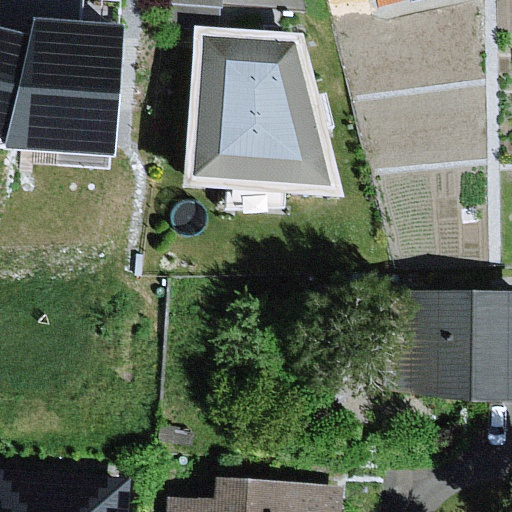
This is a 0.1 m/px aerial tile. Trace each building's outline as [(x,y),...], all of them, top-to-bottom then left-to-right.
[(32,21),(29,33),(2,140),(117,145),(128,29),(32,21)] [(29,33),(0,25),(0,139),(2,140),(29,33)] [(289,33),(190,30),(174,180),(329,193),(289,33)] [(511,291),(372,291),(371,397),(511,398),(511,291)] [(120,511),(123,477),(0,468),(0,511),(120,511)] [(205,503),(158,500),(157,511),(332,511),(335,486),(208,476),(205,503)]
